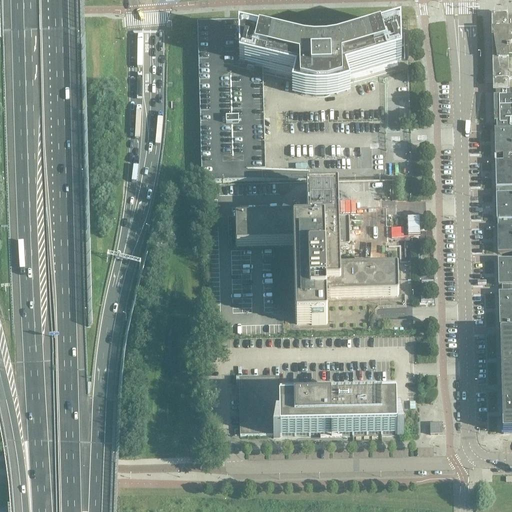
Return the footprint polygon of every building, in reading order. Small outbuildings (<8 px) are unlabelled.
[(511,17),(507,17),(507,16),(492,16),(492,57),(493,93),(509,92),(509,83),(511,81),(511,75),(508,75),(507,54),(511,53),(511,17)] [(265,171),(263,72),(239,66),(239,32),(260,37),(260,22),(238,23),(199,24),(197,24),(202,183),(310,180),(310,175),(309,170),(265,171)] [(398,66),(396,61),(401,60),(400,31),(400,28),(336,47),(335,45),(304,46),(304,48),(260,37),(239,32),(239,66),(263,72),(294,79),(290,95),(305,98),(316,99),(327,99),(338,97),(352,93),(348,81),(398,66)] [(511,92),(509,92),(493,93),(494,123),(495,123),(495,130),(511,129),(511,92)] [(511,162),(511,129),(495,130),(494,130),(495,156),(511,156),(511,162)] [(511,162),(495,163),(496,189),(511,188),(511,195),(511,162)] [(340,271),(338,193),(336,192),(307,193),(306,194),(307,218),(236,220),(235,221),(235,247),(237,248),(293,247),(295,324),(297,326),(326,325),(327,324),(327,300),(397,298),(398,297),(398,271),(397,269),(340,271)] [(511,228),(511,195),(496,196),(496,221),(498,221),(498,228),(511,228)] [(511,228),(498,228),(497,228),(497,254),(511,253),(511,228)] [(511,293),(511,260),(498,261),(498,287),(502,287),(502,294),(511,293)] [(511,293),(502,294),(498,294),(499,327),(511,326),(511,293)] [(413,333),(413,320),(387,321),(387,333),(413,333)] [(511,334),(499,335),(500,344),(501,344),(501,346),(500,346),(500,347),(501,347),(501,358),(500,358),(500,359),(501,359),(501,370),(501,371),(502,380),(502,382),(501,382),(501,383),(502,383),(502,394),(501,394),(501,407),(502,417),(504,417),(504,423),(502,423),(502,433),(502,434),(511,434),(511,334)] [(280,436),(279,407),(279,378),(249,378),(250,437),(280,436)] [(397,435),(396,420),(396,406),(395,405),(279,407),(280,407),(279,407),(280,436),(280,437),(280,438),(396,435),(397,435)] [(442,435),(442,424),(430,424),(430,436),(442,435)]
